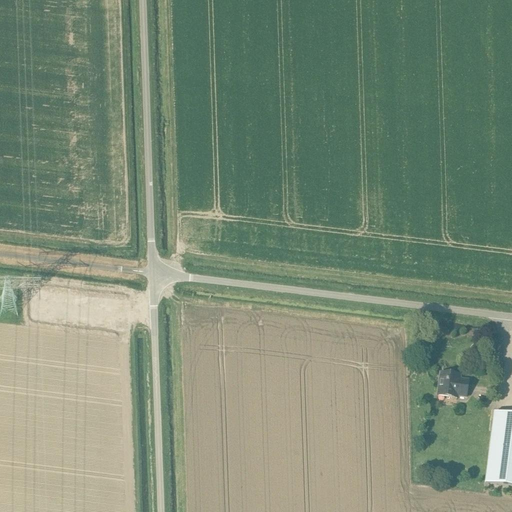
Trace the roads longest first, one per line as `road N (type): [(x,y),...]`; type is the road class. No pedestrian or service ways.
road 1 (unclassified): [(511,317),(152,273)]
road 2 (unclassified): [(152,273),(142,0)]
road 3 (unclassified): [(160,511),(152,273)]
